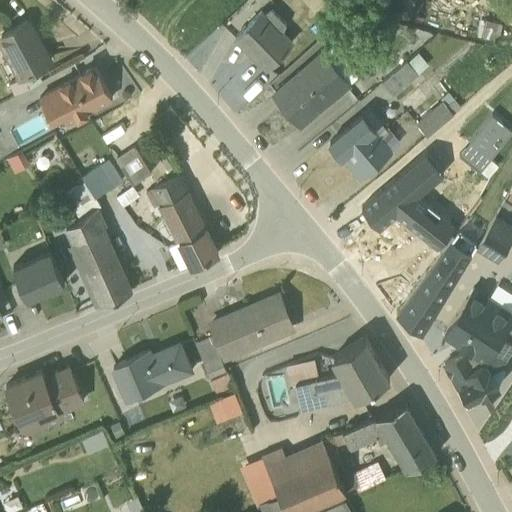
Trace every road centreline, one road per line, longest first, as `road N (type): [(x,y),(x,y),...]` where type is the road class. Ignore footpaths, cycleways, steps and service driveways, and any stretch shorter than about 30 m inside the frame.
road 1 (residential): [(304,221),(429,390),(494,511)]
road 2 (residential): [(304,221),(0,352)]
road 3 (residential): [(102,0),(171,66),(304,221)]
